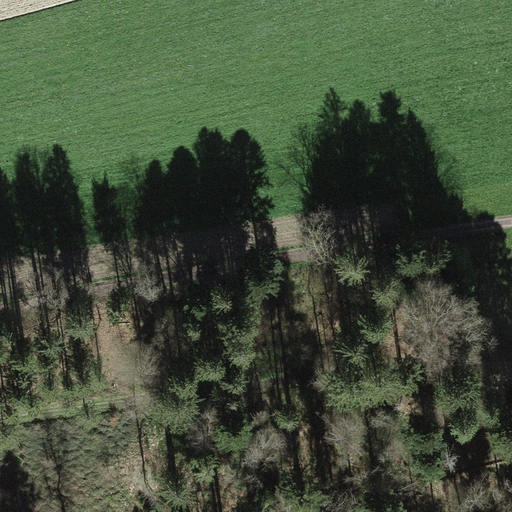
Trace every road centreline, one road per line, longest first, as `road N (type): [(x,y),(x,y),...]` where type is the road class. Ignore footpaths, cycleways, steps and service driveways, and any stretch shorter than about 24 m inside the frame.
road 1 (track): [(0,296),(511,220)]
road 2 (track): [(511,348),(0,420)]
